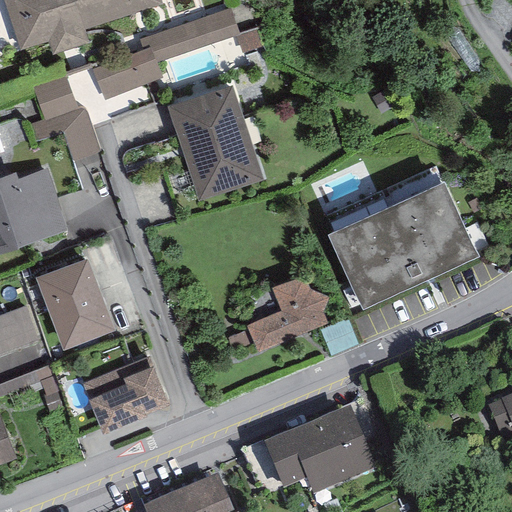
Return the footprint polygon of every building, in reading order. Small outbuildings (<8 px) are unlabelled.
[(3,0),(21,51),(48,42),(52,55),(88,43),(84,30),(163,4),(161,0),(3,0)] [(230,8),(139,40),(143,50),(150,48),(156,63),(239,34),(230,8)] [(243,35),(249,51),(268,44),(262,28),(243,35)] [(162,80),(156,63),(150,48),(143,50),(91,68),(103,101),(162,80)] [(66,75),(33,87),(44,119),(44,121),(78,109),(66,75)] [(234,86),(167,107),(197,203),(264,182),(234,86)] [(44,119),(29,123),(34,142),(63,133),(72,162),(100,151),(87,115),(85,111),(81,109),(78,109),(44,121),(44,119)] [(408,180),(414,192),(445,179),(440,166),(408,180)] [(0,179),(0,253),(68,231),(47,169),(17,179),(15,174),(0,179)] [(444,183),(328,236),(362,310),(478,257),(444,183)] [(86,259),(35,278),(48,314),(100,295),(86,259)] [(304,276),(271,288),(281,311),(247,326),(257,353),(328,324),(323,311),(329,298),(308,287),(304,276)] [(114,332),(100,295),(48,314),(62,351),(114,332)] [(24,307),(0,315),(0,356),(37,343),(24,307)] [(348,319),(320,331),(331,357),(358,346),(348,319)] [(149,357),(82,384),(103,435),(148,417),(147,415),(169,406),(149,357)] [(52,376),(48,365),(0,384),(0,396),(40,381),(52,376)] [(52,376),(40,381),(45,394),(46,396),(56,392),(58,391),(52,376)] [(62,405),(56,392),(46,396),(45,394),(42,395),(49,411),(62,405)] [(501,400),(487,406),(503,442),(511,437),(511,393),(500,398),(501,400)] [(350,405),(263,441),(283,487),(306,478),(313,493),(375,468),(350,405)] [(0,417),(0,465),(16,459),(0,417)] [(217,472),(142,505),(145,511),(226,511),(233,509),(217,472)]
